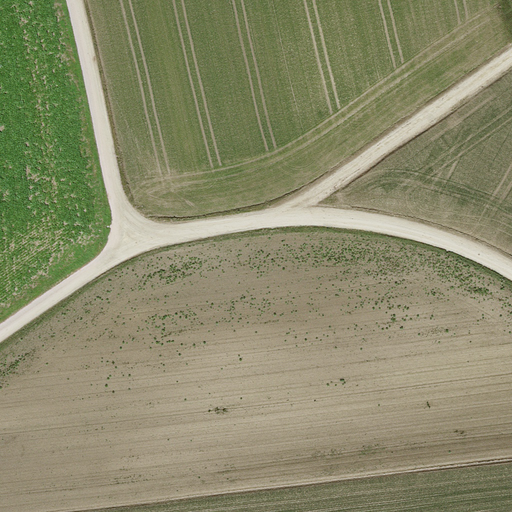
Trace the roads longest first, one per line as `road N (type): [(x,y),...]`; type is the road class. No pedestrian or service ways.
road 1 (track): [(0,333),(121,246),(230,218),(368,216),(481,250),(511,271)]
road 2 (track): [(270,217),(511,53)]
road 3 (track): [(121,246),(100,97),(74,0)]
